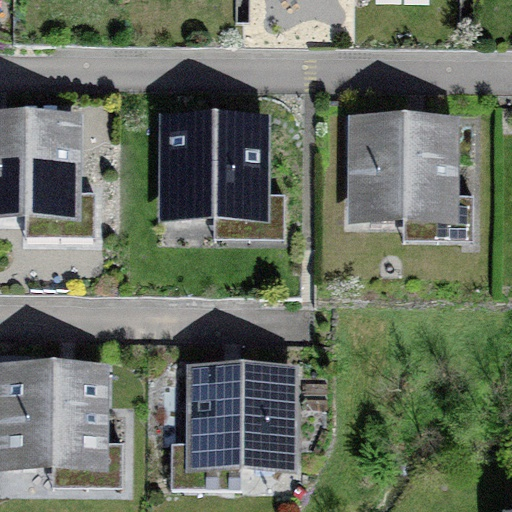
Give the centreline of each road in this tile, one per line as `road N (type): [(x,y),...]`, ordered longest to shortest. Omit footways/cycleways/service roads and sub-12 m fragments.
road 1 (residential): [(0,72),(511,68)]
road 2 (residential): [(307,330),(0,329)]
